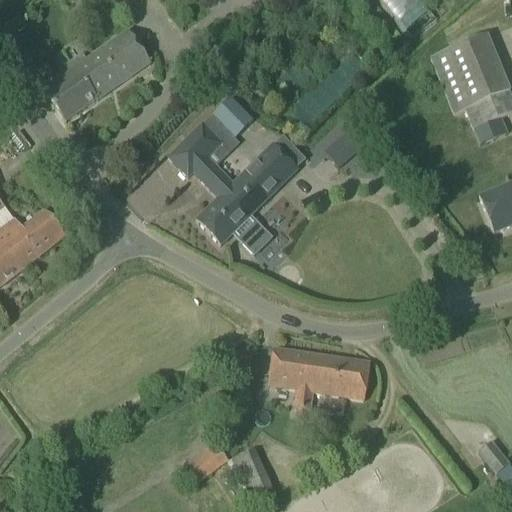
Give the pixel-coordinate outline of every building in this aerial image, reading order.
[(376,0),(407,39),(432,20),(416,0),(376,0)] [(64,127),(80,115),(149,67),(126,34),(84,63),(80,56),(63,69),(68,76),(41,94),(64,127)] [(484,39),(429,62),(453,118),(464,114),(472,134),(511,117),(511,108),(507,97),(509,96),(484,39)] [(229,102),(210,120),(233,144),(251,125),(229,102)] [(511,162),(511,124),(495,130),(507,164),(511,162)] [(192,177),(207,192),(217,202),(195,224),(219,249),(296,174),(273,150),(233,189),(206,162),(221,148),(201,128),(167,161),(186,181),(192,177)] [(511,184),(477,198),(493,237),(511,229),(511,184)] [(0,249),(20,275),(62,241),(42,216),(20,233),(12,223),(0,232),(0,249)] [(0,290),(20,275),(0,249),(0,290)] [(309,413),(312,400),(312,395),(344,400),(344,403),(363,405),(366,386),(369,367),(273,352),(270,372),(267,390),(297,395),(295,411),(298,412),(297,417),(303,418),(304,412),(309,413)] [(495,478),(509,467),(490,445),(477,456),(495,478)] [(175,475),(186,492),(225,465),(214,448),(175,475)] [(273,500),(253,454),(227,465),(247,511),(273,500)]
